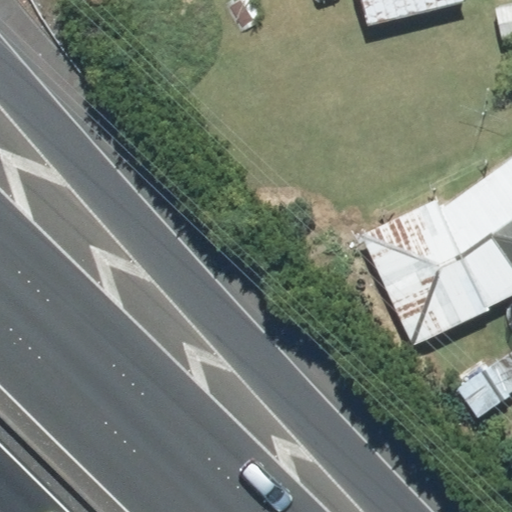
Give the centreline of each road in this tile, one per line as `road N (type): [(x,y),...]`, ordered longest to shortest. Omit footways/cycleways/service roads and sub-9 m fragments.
road 1 (motorway): [(0,60),(403,511)]
road 2 (motorway): [(0,272),(241,511)]
